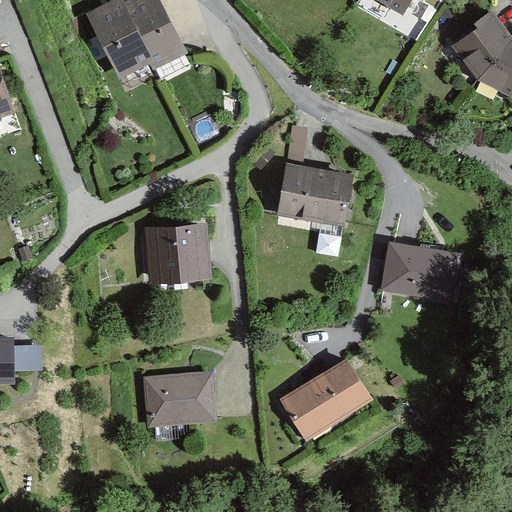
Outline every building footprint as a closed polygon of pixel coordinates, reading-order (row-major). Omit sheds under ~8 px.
[(128,6),(96,23),(128,82),(157,66),(161,74),(192,57),(160,0),(155,0),(132,13),(128,6)] [(385,0),(404,11),(409,0),(385,0)] [(511,38),(492,12),(456,48),(482,76),(511,92),(511,38)] [(2,78),(0,78),(0,130),(18,125),(2,78)] [(292,123),(288,154),(305,154),(312,126),(292,123)] [(350,174),(290,165),(283,214),(342,223),(350,174)] [(204,228),(149,231),(151,281),(206,279),(204,228)] [(394,242),(387,287),(455,297),(462,252),(394,242)] [(15,341),(0,340),(0,382),(14,383),(15,341)] [(348,360),(287,399),(311,438),(373,398),(348,360)] [(212,376),(150,380),(153,421),(215,416),(212,376)]
